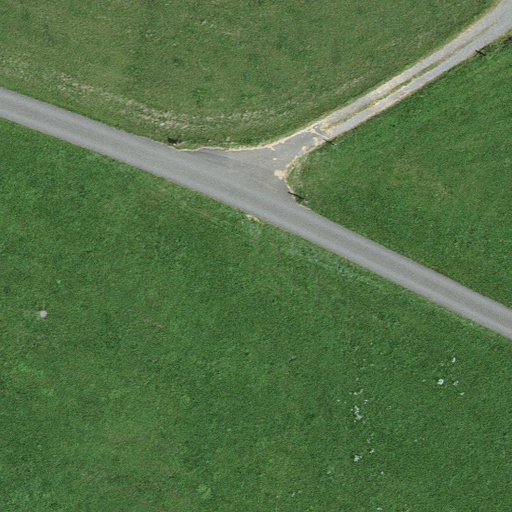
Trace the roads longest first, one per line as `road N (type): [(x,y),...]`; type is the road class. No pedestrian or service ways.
road 1 (unclassified): [(0,102),(201,176),(511,327)]
road 2 (track): [(511,13),(397,97),(307,146),(201,176)]
